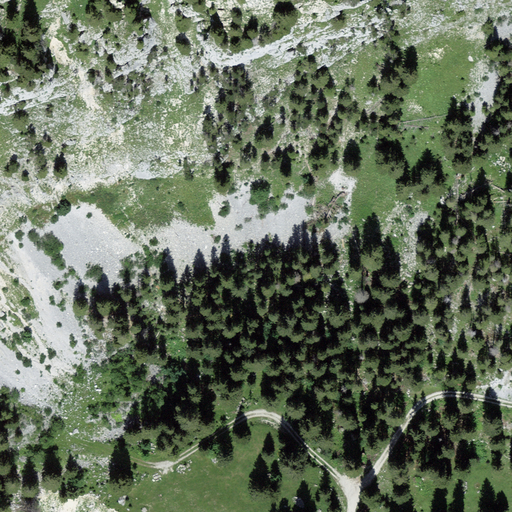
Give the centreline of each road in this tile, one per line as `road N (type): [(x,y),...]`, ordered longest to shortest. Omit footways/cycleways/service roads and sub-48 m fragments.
road 1 (track): [(356,487),(262,411),(237,417),(163,463),(134,458)]
road 2 (track): [(511,403),(439,393),(417,408),(356,487),(351,511)]
